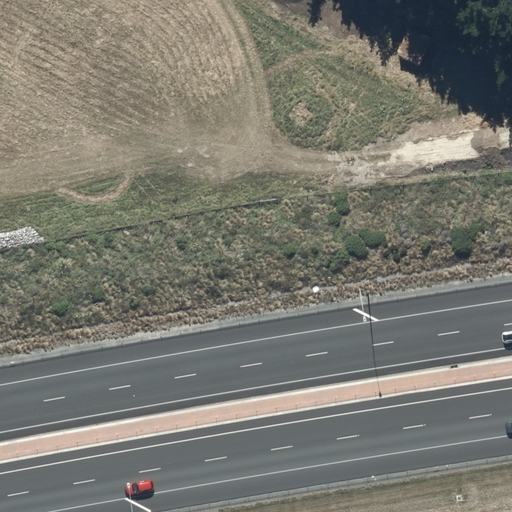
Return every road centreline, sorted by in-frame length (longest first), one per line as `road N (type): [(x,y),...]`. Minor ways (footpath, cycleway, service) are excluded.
road 1 (motorway): [(0,410),(511,323)]
road 2 (motorway): [(511,412),(0,496)]
